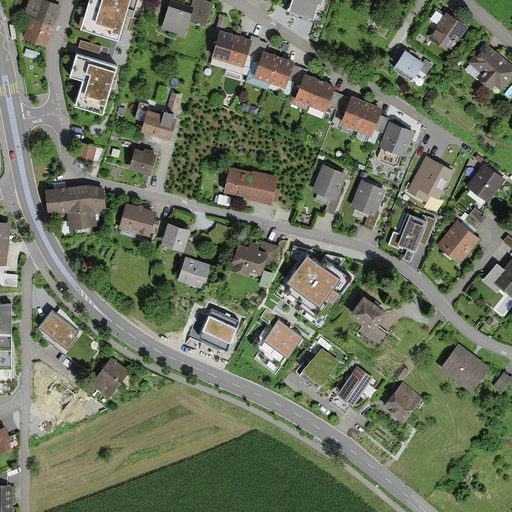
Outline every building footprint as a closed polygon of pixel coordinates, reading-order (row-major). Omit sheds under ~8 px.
[(25,39),(47,46),(60,6),(41,0),(30,0),(27,13),(33,15),(25,39)] [(132,0),(91,0),(82,31),(119,42),(129,10),(132,0)] [(171,0),(163,26),(187,34),(191,21),(196,6),(192,5),(176,0),(171,0)] [(191,21),(206,26),(214,2),(209,0),(193,0),(192,5),(196,6),(191,21)] [(292,0),(289,13),(314,21),(319,5),(322,6),(324,0),(292,0)] [(452,52),(469,26),(447,11),(429,37),(452,52)] [(213,54),(243,65),(246,57),(253,38),(222,27),(213,54)] [(253,38),(246,57),(259,62),(264,50),(266,43),(253,38)] [(502,89),(511,76),(511,63),(486,42),(469,62),(482,73),(478,77),(491,89),(496,84),(502,89)] [(398,61),(406,49),(399,45),(391,58),(398,61)] [(394,66),(413,78),(419,69),(424,61),(406,49),(398,61),(394,66)] [(294,60),(264,50),(259,62),(255,75),(285,86),(288,77),(293,63),(294,60)] [(118,69),(77,57),(71,77),(85,81),(76,109),(103,117),(113,85),(118,69)] [(427,74),(434,63),(426,58),(424,61),(419,69),(427,74)] [(293,63),(288,77),(302,82),(305,73),(307,68),(293,63)] [(297,98),(327,109),(329,104),(334,91),(336,84),(305,73),(302,82),(297,98)] [(346,111),(351,97),(334,91),(329,104),(346,111)] [(342,123),(373,133),(374,129),(380,113),(383,106),(374,103),(352,95),(351,97),(346,111),(342,123)] [(141,131),(171,140),(177,120),(148,111),(141,131)] [(390,121),(392,117),(380,113),(374,129),(386,133),(390,121)] [(382,145),(406,153),(415,130),(390,121),(386,133),(382,145)] [(78,159),(93,163),(97,148),(82,144),(78,159)] [(129,171),(151,177),(156,156),(135,150),(129,171)] [(431,196),(439,200),(454,171),(439,163),(427,157),(408,193),(428,203),(431,196)] [(484,162),(467,184),(489,200),(506,178),(494,169),(484,162)] [(313,189),(337,198),(347,173),(323,164),(313,189)] [(230,190),(277,201),(283,177),(235,166),(230,190)] [(353,206),(375,214),(385,188),(362,179),(353,206)] [(106,213),(105,189),(88,187),(47,192),(49,216),(67,214),(69,230),(100,226),(99,213),(106,213)] [(221,193),(220,202),(231,204),(233,195),(221,193)] [(120,228),(150,237),(157,213),(128,204),(120,228)] [(462,223),(473,232),(487,215),(476,206),(462,223)] [(425,221),(405,214),(394,243),(413,251),(425,221)] [(0,262),(6,263),(7,263),(10,234),(11,221),(0,220),(0,262)] [(439,244),(461,262),(480,238),(473,232),(462,223),(458,220),(439,244)] [(162,247),(185,253),(191,232),(168,226),(162,247)] [(242,268),(272,276),(277,256),(281,257),(284,245),(267,241),(265,247),(249,243),(242,268)] [(502,286),(511,293),(511,256),(511,257),(505,265),(497,259),(480,280),(497,292),(502,286)] [(287,295),(315,315),(329,298),(334,302),(340,294),(334,291),(341,281),(308,257),(289,282),(295,286),(287,295)] [(179,281),(204,289),(212,266),(186,258),(179,281)] [(6,263),(0,262),(0,281),(2,282),(1,284),(18,286),(18,272),(5,271),(6,263)] [(378,327),(388,313),(365,298),(352,316),(375,332),(378,327)] [(0,387),(11,388),(12,304),(0,304),(0,387)] [(95,346),(95,341),(61,308),(56,314),(53,311),(36,331),(86,369),(100,351),(95,346)] [(228,315),(212,309),(200,337),(227,348),(239,320),(228,315)] [(259,351),(281,367),(302,338),(289,330),(280,323),(259,351)] [(368,342),(381,351),(391,336),(378,327),(375,332),(368,342)] [(441,367),(472,390),(489,367),(459,344),(441,367)] [(335,361),(319,347),(298,371),(315,385),(335,361)] [(92,385),(110,398),(130,371),(112,357),(92,385)] [(338,393),(354,404),(372,378),(357,367),(338,393)] [(495,385),(503,390),(511,377),(504,371),(495,385)] [(43,409),(62,426),(91,411),(42,373),(42,384),(43,393),(43,403),(43,409)] [(384,405),(404,421),(422,399),(402,383),(384,405)] [(0,453),(13,448),(9,438),(11,437),(6,426),(0,428),(0,453)] [(0,508),(12,509),(12,483),(0,483),(0,508)]
